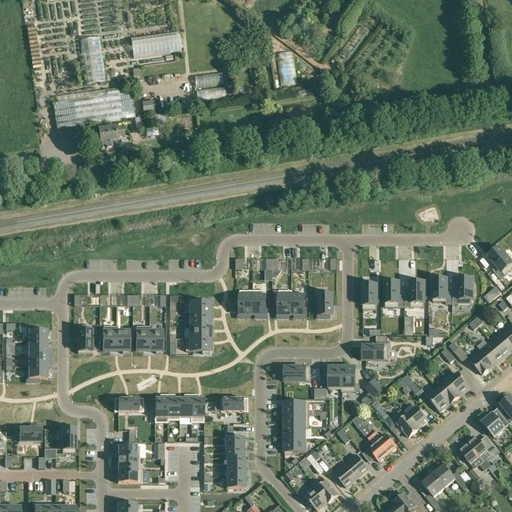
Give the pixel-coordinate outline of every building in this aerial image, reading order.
[(27,28),(33,70),(41,68),(35,27),(27,28)] [(134,65),(147,63),(146,57),(147,57),(146,51),(132,52),(134,65)] [(187,64),(186,53),(149,55),(149,66),(187,64)] [(224,91),(223,77),(197,78),(198,93),(224,91)] [(133,106),(131,93),(120,95),(119,89),(56,98),(57,104),(54,105),(57,130),(135,118),(133,106)] [(142,104),(143,114),(155,112),(154,102),(142,104)] [(166,127),(164,115),(157,117),(157,116),(135,119),(136,129),(144,128),(144,131),(159,129),(159,128),(166,127)] [(98,130),(101,151),(112,150),(111,141),(117,141),(117,137),(124,136),(123,127),(116,128),(98,130)] [(497,247),(486,255),(496,268),(501,273),(511,265),(497,247)] [(496,268),(492,271),(499,281),(504,277),(501,273),(496,268)] [(429,287),(429,310),(443,310),(443,303),(443,287),(429,287)] [(455,303),(455,310),(468,310),(469,287),(455,287),(455,303)] [(380,288),(379,312),(393,312),(393,305),(393,288),(380,288)] [(496,288),(484,298),(489,304),(501,294),(496,288)] [(406,305),(406,312),(420,312),(420,289),(407,289),(406,305)] [(357,290),(357,313),(371,314),(371,290),(357,290)] [(229,300),(229,320),(242,320),(242,300),(229,300)] [(242,300),(242,320),(255,320),(255,301),(242,300)] [(308,300),(308,321),(322,321),(322,300),(308,300)] [(268,301),(268,320),(281,320),(281,301),(268,301)] [(281,301),(281,320),(294,320),(294,301),(281,301)] [(499,307),(504,313),(508,309),(503,303),(499,307)] [(187,307),(187,319),(206,320),(206,318),(209,318),(209,312),(206,312),(206,307),(187,307)] [(478,318),(474,322),(479,328),(483,324),(478,318)] [(187,319),(187,331),(206,332),(206,320),(187,319)] [(479,328),(474,322),(469,325),(474,331),(479,328)] [(511,326),(503,334),(511,345),(511,326)] [(28,331),(28,344),(48,344),(48,332),(28,331)] [(187,331),(186,343),(206,344),(206,342),(208,342),(209,336),(206,336),(206,332),(187,331)] [(74,334),(74,357),(87,357),(88,334),(74,334)] [(492,344),(504,359),(511,352),(511,345),(503,334),(492,344)] [(99,335),(99,355),(112,355),(112,335),(99,335)] [(112,335),(112,355),(119,355),(119,357),(125,357),(125,336),(112,335)] [(132,336),(132,355),(145,355),(145,336),(132,336)] [(145,336),(145,355),(152,355),(152,358),(158,358),(159,336),(145,336)] [(186,343),(186,356),(198,356),(197,358),(206,358),(206,344),(186,343)] [(28,344),(28,356),(47,356),(48,344),(28,344)] [(450,347),(454,353),(459,349),(454,344),(450,347)] [(481,353),(493,368),(504,359),(492,344),(481,353)] [(364,347),(364,361),(387,361),(387,348),(364,347)] [(442,354),(451,364),(455,361),(446,350),(442,354)] [(470,362),(482,377),(493,368),(481,353),(470,362)] [(28,356),(28,368),(47,368),(47,356),(28,356)] [(419,368),(424,373),(428,369),(423,364),(419,368)] [(28,368),(27,380),(47,381),(47,368),(28,368)] [(322,374),(322,397),(335,397),(335,377),(329,377),(329,374),(322,374)] [(448,383),(460,398),(470,389),(458,375),(448,383)] [(275,377),(275,390),(298,391),(299,377),(275,377)] [(335,377),(335,397),(348,397),(348,377),(335,377)] [(408,377),(404,380),(409,386),(417,395),(421,391),(411,380),(408,377)] [(409,386),(404,380),(399,384),(404,390),(409,386)] [(439,391),(451,406),(460,398),(448,383),(439,391)] [(370,387),(366,391),(374,399),(378,395),(370,387)] [(451,406),(439,391),(429,400),(441,414),(451,406)] [(152,401),(152,420),(164,420),(165,397),(157,397),(157,401),(152,401)] [(165,397),(164,420),(176,421),(177,402),(172,402),(172,397),(165,397)] [(177,402),(176,421),(188,421),(189,398),(181,398),(181,402),(177,402)] [(189,398),(188,421),(201,421),(201,402),(196,402),(196,398),(189,398)] [(500,416),(509,426),(511,422),(511,400),(510,398),(500,406),(505,412),(500,416)] [(108,401),(107,414),(132,415),(132,401),(108,401)] [(217,402),(217,416),(242,416),(242,402),(217,402)] [(382,418),(390,428),(395,424),(384,411),(376,402),(372,406),(382,418)] [(407,417),(419,431),(429,423),(417,409),(407,417)] [(275,417),(275,423),(278,423),(278,424),(297,425),(297,412),(278,412),(278,417),(275,417)] [(509,426),(500,416),(496,419),(493,415),(482,424),(494,439),(505,430),(504,429),(509,426)] [(397,425),(409,439),(419,431),(407,417),(397,425)] [(379,464),(388,456),(358,420),(356,418),(352,422),(366,439),(366,438),(370,442),(369,443),(373,447),(363,455),(370,464),(375,460),(379,464)] [(358,420),(388,456),(397,448),(386,436),(382,440),(368,424),(367,422),(364,424),(360,418),(358,420)] [(278,424),(278,436),(297,437),(297,425),(278,424)] [(20,430),(19,443),(40,443),(40,430),(20,430)] [(62,430),(62,456),(76,456),(76,430),(62,430)] [(337,434),(346,445),(351,441),(342,431),(337,434)] [(275,437),(275,443),(278,444),(278,448),(297,449),(297,437),(278,436),(278,438),(275,437)] [(479,460),(482,463),(488,470),(491,467),(485,460),(498,450),(487,436),(480,442),(477,439),(473,443),(470,443),(469,441),(466,443),(466,444),(479,460)] [(223,441),(223,453),(241,453),(241,442),(231,441),(225,441),(223,441)] [(471,467),(479,460),(466,444),(466,443),(463,446),(464,446),(464,450),(460,453),(471,467)] [(448,461),(455,456),(447,444),(440,450),(448,461)] [(117,447),(117,460),(139,460),(139,447),(117,447)] [(278,448),(277,464),(285,464),(285,461),(297,461),(297,449),(278,448)] [(223,453),(223,462),(241,463),(241,453),(223,453)] [(316,453),(311,457),(316,463),(321,459),(316,453)] [(345,465),(357,480),(369,471),(356,456),(345,465)] [(307,460),(319,475),(324,472),(316,463),(311,457),(307,460)] [(321,463),(328,471),(332,467),(324,459),(321,463)] [(117,460),(117,472),(140,472),(139,460),(117,460)] [(223,462),(223,472),(241,472),(241,463),(223,462)] [(488,470),(482,463),(479,466),(485,473),(488,470)] [(495,464),(491,467),(488,470),(492,474),(498,469),(495,464)] [(334,475),(346,490),(357,480),(345,465),(334,475)] [(432,477),(444,491),(455,481),(464,492),(469,488),(457,474),(452,478),(444,467),(432,477)] [(284,479),(289,485),(294,481),(292,478),(299,473),(296,468),(293,470),(289,474),(289,475),(284,479)] [(467,475),(475,484),(481,480),(472,470),(467,475)] [(117,472),(117,484),(142,484),(142,472),(140,472),(117,472)] [(223,472),(223,482),(241,482),(241,472),(223,472)] [(426,500),(436,511),(439,511),(443,509),(434,499),(444,491),(432,477),(422,485),(431,495),(426,500)] [(223,482),(222,493),(241,493),(241,482),(223,482)] [(316,491),(328,505),(338,497),(326,483),(321,488),(317,484),(313,487),(316,491)] [(314,509),(316,511),(320,511),(328,505),(316,491),(306,500),(308,502),(306,505),(312,511),(314,509)] [(414,511),(413,511),(416,508),(411,502),(410,503),(404,495),(393,504),(395,506),(388,511),(414,511)] [(251,509),(250,509),(252,511),(259,511),(249,500),(246,502),(251,509)]
